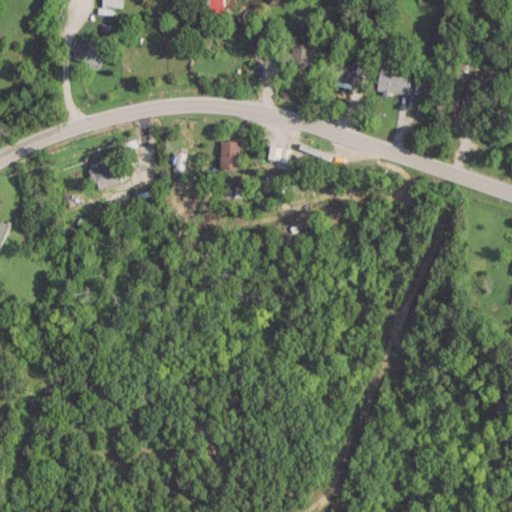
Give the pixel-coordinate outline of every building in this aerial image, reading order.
[(204,0),(205,17),(222,17),(222,0),(204,0)] [(70,56),(90,64),(98,45),(78,36),(70,56)] [(275,65),(307,71),(311,49),(288,44),(287,50),(278,48),(275,65)] [(338,62),(332,77),(356,86),(365,61),(352,56),(348,66),(338,62)] [(389,73),(390,66),(379,64),(375,89),(405,94),(408,76),(389,73)] [(500,126),(502,113),(460,106),(458,119),(500,126)] [(236,168),(236,140),(217,140),(217,168),(236,168)] [(96,196),(122,186),(112,159),(86,168),(96,196)]
